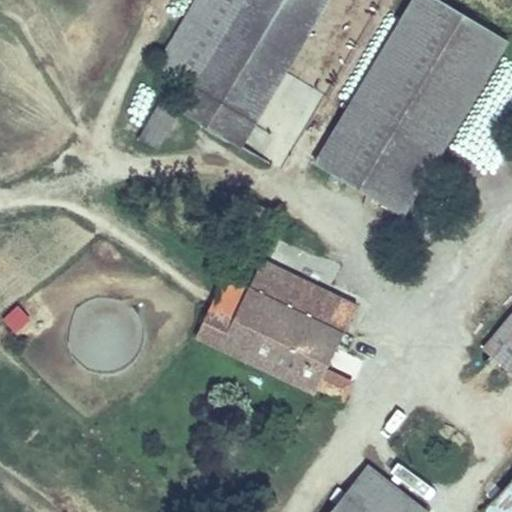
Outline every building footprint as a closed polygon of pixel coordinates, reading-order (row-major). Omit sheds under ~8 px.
[(241,0),(205,0),(179,44),(206,60),(241,0)] [(242,141),(326,0),(241,0),(206,60),(180,103),(242,141)] [(401,195),(500,25),(457,0),(401,0),(316,145),(401,195)] [(491,133),(501,121),(488,110),(478,121),(491,133)] [(352,328),(364,301),(267,257),(255,284),(352,328)] [(352,328),(255,284),(230,274),(201,339),(323,393),(352,328)] [(99,300),(74,336),(111,362),(136,325),(99,300)] [(19,332),(32,312),(14,301),(1,320),(19,332)] [(511,354),(511,327),(499,342),(511,354)] [(421,511),(428,505),(374,457),(324,511),(421,511)] [(400,461),(393,472),(418,488),(425,477),(400,461)] [(511,511),(511,486),(498,502),(511,511)]
